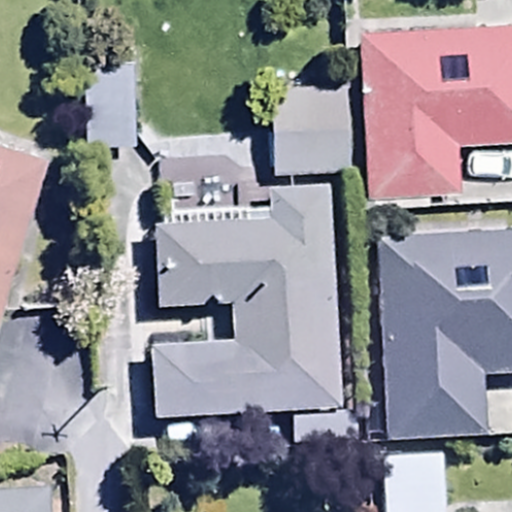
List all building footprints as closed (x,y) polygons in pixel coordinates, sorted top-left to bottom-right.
[(511,0),(344,0),(354,161),(453,155),(450,103),(511,99),(511,0)] [(128,21),(75,23),(77,104),(130,103),(128,21)] [(338,36),(258,38),(261,131),(342,129),(338,36)] [(0,276),(37,161),(0,148),(0,276)] [(275,448),(335,444),(319,183),(262,187),(264,218),(142,226),(148,311),(221,306),(224,342),(143,348),(148,426),(273,418),(275,448)] [(435,511),(432,407),(371,409),(374,511),(435,511)] [(40,511),(40,494),(0,495),(0,511),(40,511)]
